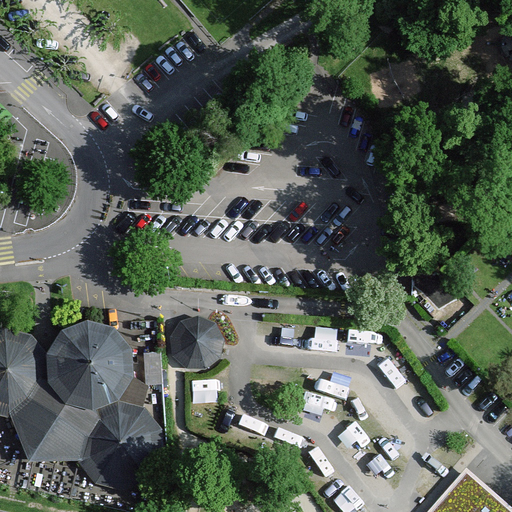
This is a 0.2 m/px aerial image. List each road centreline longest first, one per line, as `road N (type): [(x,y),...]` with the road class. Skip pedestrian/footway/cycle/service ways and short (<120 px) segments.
road 1 (unclassified): [(0,251),(74,229),(94,182),(75,133),(0,63)]
road 2 (track): [(511,174),(369,261)]
